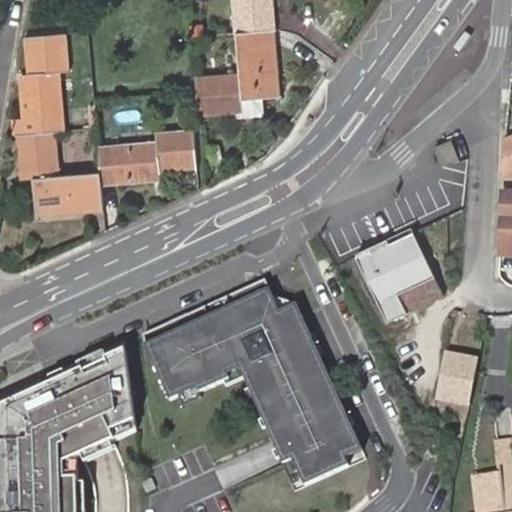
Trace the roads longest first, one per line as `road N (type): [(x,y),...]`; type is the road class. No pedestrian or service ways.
road 1 (residential): [(377,511),(398,490),(401,466),(279,193)]
road 2 (secondary): [(279,193),(0,330)]
road 3 (unknown): [(486,287),(419,511)]
road 4 (residential): [(472,92),(489,134),(481,271),(486,287),(511,299)]
road 5 (secondary): [(446,0),(318,167)]
road 6 (residential): [(318,167),(334,184),(349,185),(383,170),(472,92)]
